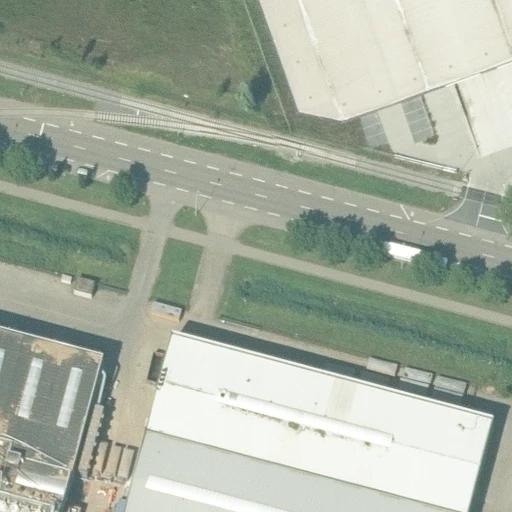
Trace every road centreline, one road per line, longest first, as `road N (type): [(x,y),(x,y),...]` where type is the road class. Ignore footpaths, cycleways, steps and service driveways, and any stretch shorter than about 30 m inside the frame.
road 1 (unclassified): [(511,261),(0,126)]
road 2 (unknown): [(485,197),(511,74)]
